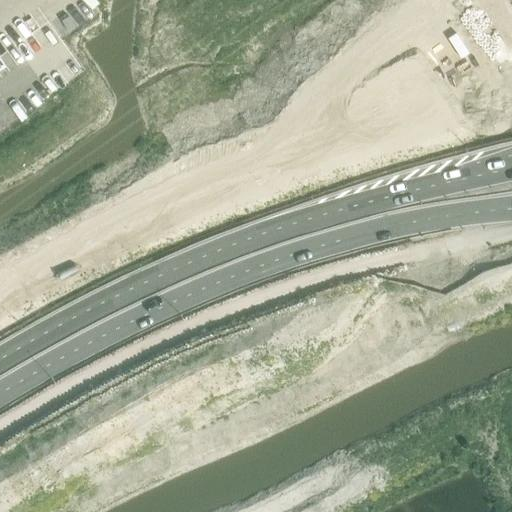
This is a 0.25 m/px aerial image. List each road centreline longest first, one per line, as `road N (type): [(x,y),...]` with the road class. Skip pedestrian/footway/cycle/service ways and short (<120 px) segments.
road 1 (primary): [(0,442),(209,321),(301,283),(511,224)]
road 2 (primary): [(511,165),(221,249),(87,311),(0,363)]
road 3 (primary): [(0,395),(112,331),(245,270),(391,226),(511,208)]
road 4 (primary): [(336,0),(228,77),(194,126),(184,216),(191,279),(224,361),(248,372)]
road 5 (primary): [(248,372),(255,345),(217,237),(216,194),(231,127),(261,88),(386,0)]
road 6 (primary): [(370,133),(131,227),(0,298)]
road 7 (primary): [(248,372),(352,327),(511,285)]
road 8 (primary): [(13,511),(158,415),(248,372)]
road 9 (primary): [(511,51),(370,133)]
road 10 (primary): [(511,99),(370,133)]
